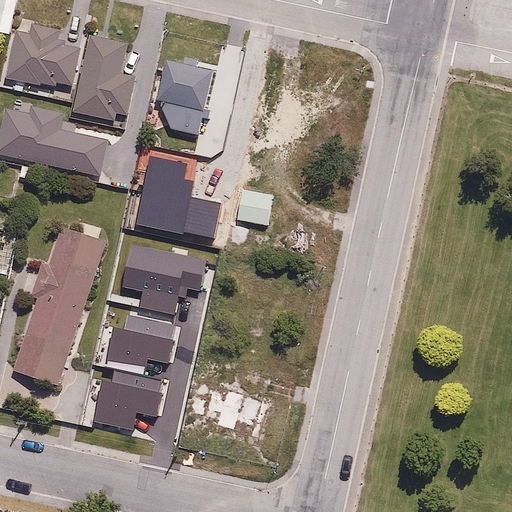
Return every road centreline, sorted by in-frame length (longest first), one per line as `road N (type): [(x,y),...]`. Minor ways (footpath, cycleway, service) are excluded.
road 1 (residential): [(427,31),(317,511)]
road 2 (residential): [(245,511),(0,458)]
road 3 (residential): [(427,31),(278,0)]
